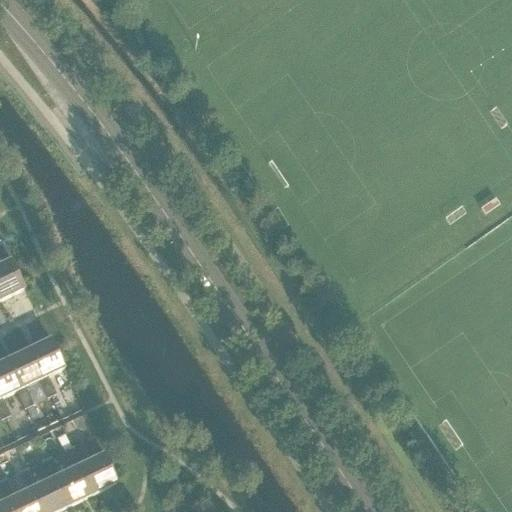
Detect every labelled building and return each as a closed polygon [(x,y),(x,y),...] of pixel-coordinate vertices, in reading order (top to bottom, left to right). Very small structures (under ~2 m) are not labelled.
[(0,258),(3,264),(0,265),(0,300),(1,302),(25,291),(12,265),(14,264),(4,243),(0,244),(0,258)] [(41,382),(38,384),(46,401),(56,397),(47,380),(65,372),(50,341),(26,352),(41,382)] [(24,391),(38,384),(41,382),(26,352),(4,363),(18,394),(15,395),(23,412),(32,408),(24,391)] [(2,402),(15,395),(18,394),(4,363),(0,364),(0,422),(0,423),(10,418),(2,402)] [(95,460),(82,466),(80,467),(94,497),(117,485),(105,460),(107,459),(96,438),(87,442),(95,460)] [(82,466),(74,448),(64,453),(73,470),(60,477),(57,478),(71,508),(94,497),(80,467),(82,466)] [(57,478),(60,477),(51,459),(42,464),(50,481),(36,487),(34,489),(45,511),(61,511),(71,508),(57,478)] [(11,500),(17,511),(45,511),(34,489),(36,487),(28,470),(19,474),(28,492),(14,498),(11,500)] [(0,511),(17,511),(11,500),(14,498),(6,480),(2,482),(0,482),(0,493),(5,503),(0,505),(0,511)]
